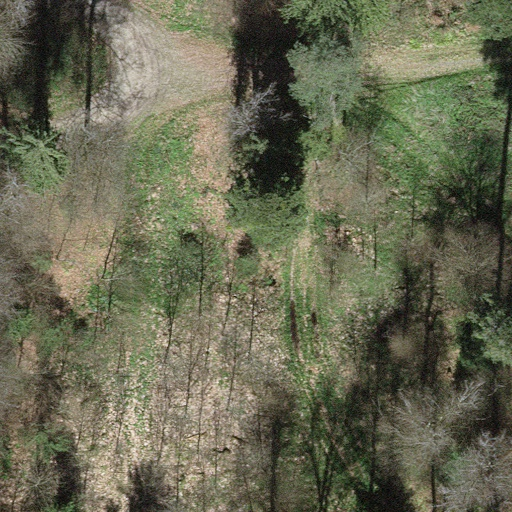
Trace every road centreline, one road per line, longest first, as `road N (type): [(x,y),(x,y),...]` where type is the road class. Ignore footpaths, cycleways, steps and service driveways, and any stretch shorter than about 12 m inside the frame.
road 1 (track): [(0,143),(304,79)]
road 2 (track): [(52,0),(304,79)]
road 3 (track): [(304,79),(511,52)]
